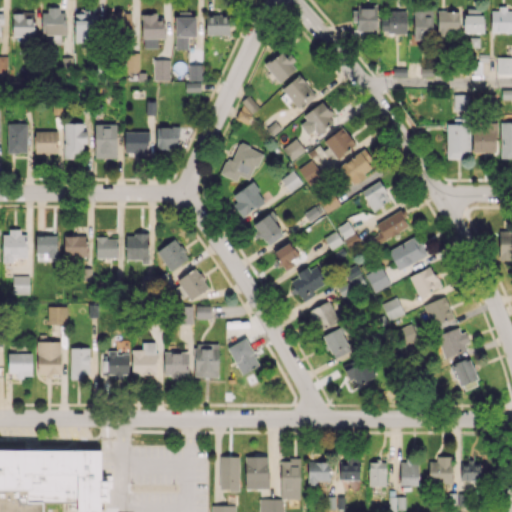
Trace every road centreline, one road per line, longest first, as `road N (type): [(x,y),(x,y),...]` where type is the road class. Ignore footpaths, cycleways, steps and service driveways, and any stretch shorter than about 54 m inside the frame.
road 1 (tertiary): [(511,418),(0,418)]
road 2 (residential): [(182,193),(324,418)]
road 3 (residential): [(291,0),(366,88),(438,194)]
road 4 (residential): [(273,0),(182,193)]
road 5 (residential): [(182,193),(0,192)]
road 6 (residential): [(438,194),(511,348)]
